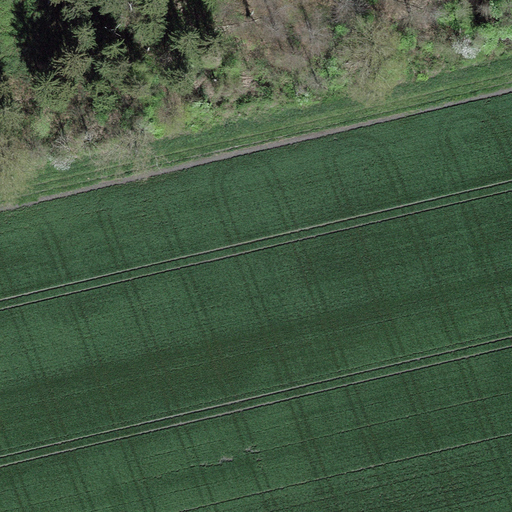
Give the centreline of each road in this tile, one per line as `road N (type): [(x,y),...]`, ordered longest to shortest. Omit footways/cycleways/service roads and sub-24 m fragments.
road 1 (track): [(0,199),(511,89)]
road 2 (track): [(191,0),(304,137)]
